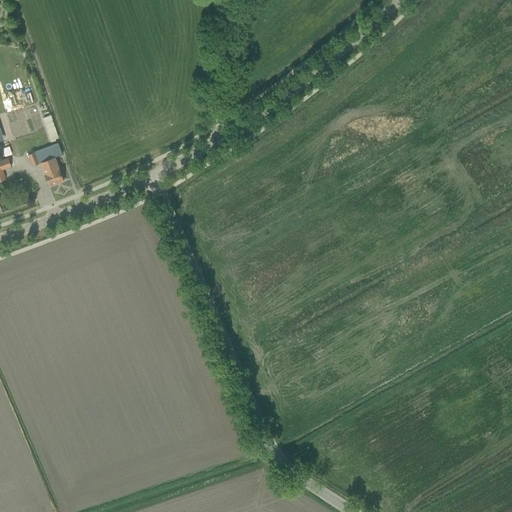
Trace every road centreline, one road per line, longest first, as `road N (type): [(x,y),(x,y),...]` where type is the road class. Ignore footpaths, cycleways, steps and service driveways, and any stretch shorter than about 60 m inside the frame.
road 1 (unclassified): [(344,511),(296,481),(265,446),(155,180)]
road 2 (tertiary): [(216,143),(297,90),(403,0)]
road 3 (tertiary): [(0,244),(155,180)]
road 4 (unclassified): [(216,143),(212,109),(225,10)]
